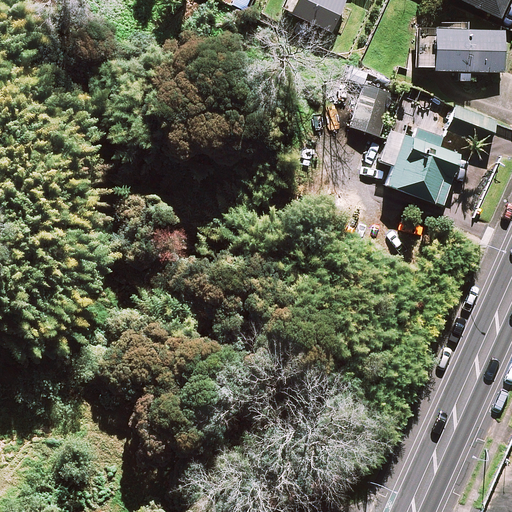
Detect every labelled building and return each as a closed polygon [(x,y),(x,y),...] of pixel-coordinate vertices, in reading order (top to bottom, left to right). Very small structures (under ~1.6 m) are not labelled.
[(286,0),(281,13),(330,34),(343,4),(333,0),(286,0)] [(454,0),(499,20),(508,0),(454,0)] [(458,73),(458,80),(474,81),(474,73),(502,75),(504,34),(466,32),(466,24),(441,22),(440,30),(417,29),(415,70),(458,73)] [(394,96),(364,83),(347,124),(377,137),(394,96)] [(495,121),(453,109),(445,133),(488,145),(495,121)] [(441,207),(458,159),(411,143),(388,135),(379,161),(392,165),(385,187),(441,207)]
